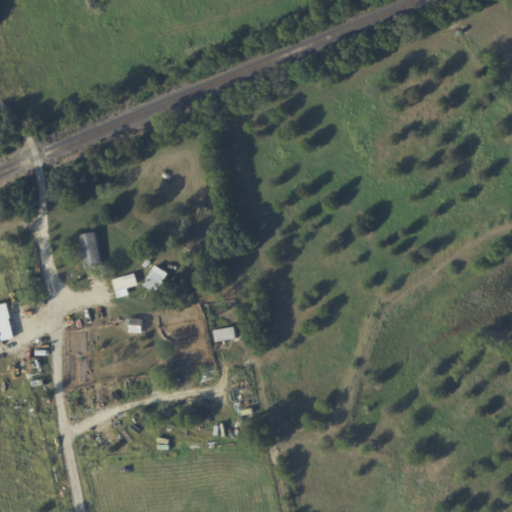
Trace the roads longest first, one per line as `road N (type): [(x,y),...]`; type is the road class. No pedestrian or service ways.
road 1 (residential): [(53,405),(39,156),(24,126),(0,107)]
road 2 (residential): [(53,405),(261,357)]
